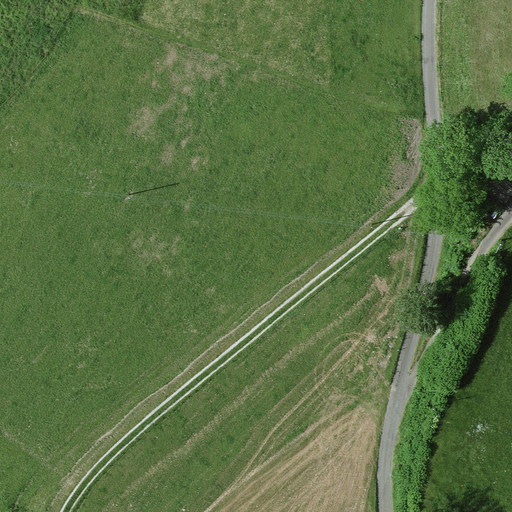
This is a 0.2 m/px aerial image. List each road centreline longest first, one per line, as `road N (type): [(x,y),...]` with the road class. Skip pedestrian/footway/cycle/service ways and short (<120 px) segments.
road 1 (residential): [(385,511),(386,447),(426,192),(432,0)]
road 2 (track): [(426,192),(98,462),(61,511)]
